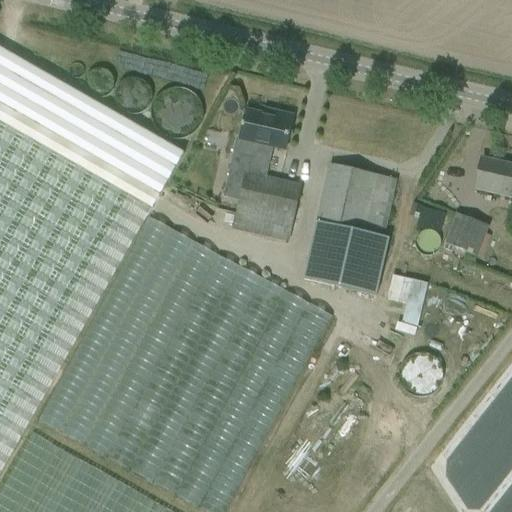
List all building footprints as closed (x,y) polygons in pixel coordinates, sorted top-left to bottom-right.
[(0,476),(148,217),(183,156),(0,50),(0,476)] [(135,84),(132,103),(156,107),(159,88),(135,84)] [(171,96),(172,138),(216,137),(215,107),(197,108),(197,95),(171,96)] [(265,180),(272,149),(284,152),(292,118),(275,113),(273,118),(246,112),(243,125),(242,125),(241,128),(242,128),(240,140),(237,139),(232,158),(249,161),(245,176),(265,180)] [(511,166),(481,160),(474,191),(511,199),(511,166)] [(395,181),(376,177),(329,167),(316,223),(383,238),(395,181)] [(288,240),(300,188),(265,180),(245,176),(234,227),(288,240)] [(462,262),(473,266),(488,228),(457,216),(445,246),(466,254),(462,262)] [(389,239),(383,238),(316,223),(303,281),(376,298),(389,239)] [(393,277),(387,301),(421,309),(427,286),(393,277)] [(171,511),(29,432),(0,484),(0,511),(171,511)]
